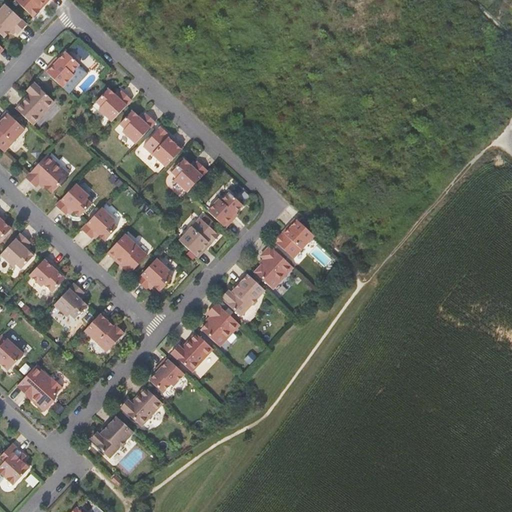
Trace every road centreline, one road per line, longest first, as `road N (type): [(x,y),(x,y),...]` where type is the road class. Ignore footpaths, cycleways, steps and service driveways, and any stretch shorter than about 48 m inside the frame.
road 1 (residential): [(0,89),(59,25),(83,21),(267,190)]
road 2 (track): [(129,511),(268,413),(360,286)]
road 3 (track): [(203,511),(303,386),(355,309),(360,286)]
road 4 (track): [(511,122),(360,286)]
road 5 (residential): [(0,185),(159,332)]
road 6 (residential): [(159,332),(267,221),(267,190)]
road 7 (residential): [(53,448),(159,332)]
road 8 (track): [(360,286),(343,256),(267,190)]
